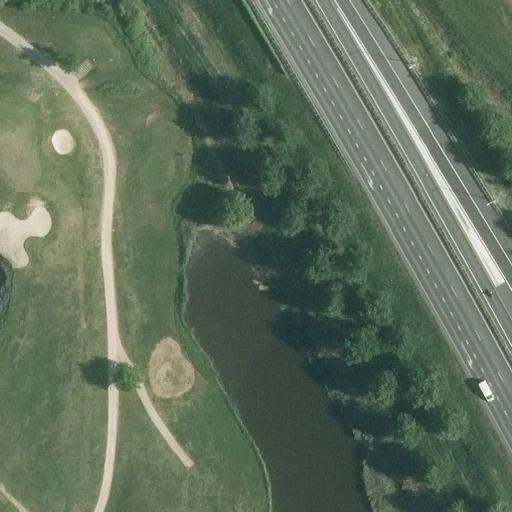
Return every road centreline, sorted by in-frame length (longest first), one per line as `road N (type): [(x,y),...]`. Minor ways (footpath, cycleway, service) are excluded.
road 1 (trunk): [(274,0),(511,408)]
road 2 (motorway): [(511,335),(326,0)]
road 3 (motorway): [(511,279),(332,0)]
